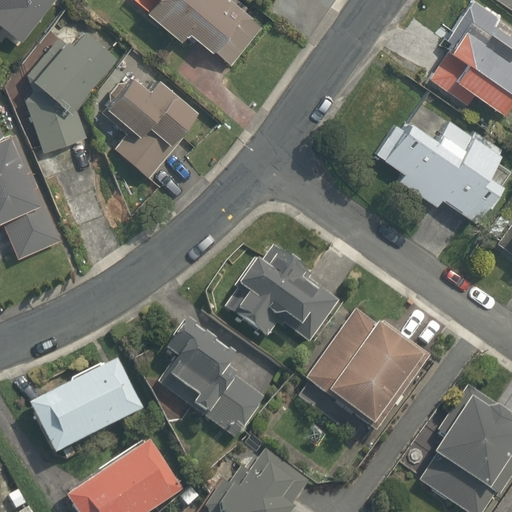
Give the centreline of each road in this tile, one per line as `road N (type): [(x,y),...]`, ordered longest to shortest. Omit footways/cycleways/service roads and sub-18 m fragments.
road 1 (residential): [(0,350),(94,307),(177,253),(257,166)]
road 2 (residential): [(511,321),(257,166)]
road 3 (residential): [(257,166),(379,0)]
